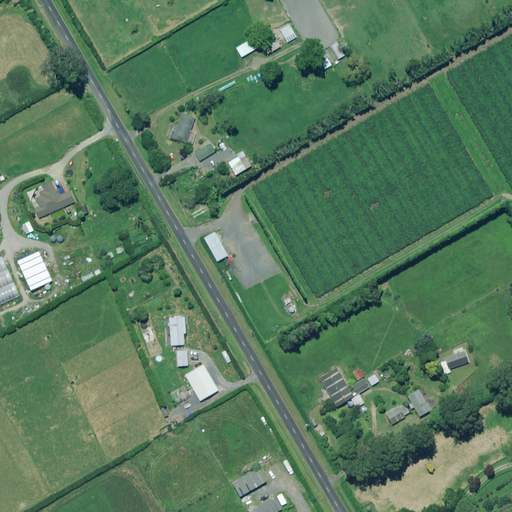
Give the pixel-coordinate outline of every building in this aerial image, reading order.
[(298,37),(291,25),(282,30),(289,43),(298,37)] [(261,47),(256,38),(238,48),(243,57),(261,47)] [(280,48),(277,42),(266,49),(270,54),(280,48)] [(196,117),(183,113),(177,132),(174,131),(172,138),(188,143),(193,125),(196,117)] [(229,147),(226,142),(220,145),(223,150),(229,147)] [(217,152),(212,143),(196,153),(201,161),(217,152)] [(39,193),(38,191),(35,192),(37,197),(32,199),(34,203),(39,201),(41,207),(36,209),(40,218),(76,202),(71,191),(62,195),(59,189),(57,190),(53,182),(44,186),(46,190),(39,193)] [(92,213),(87,203),(82,205),(87,215),(92,213)] [(206,215),(199,203),(188,209),(195,221),(206,215)] [(53,281),(40,252),(19,261),(33,291),(53,281)] [(52,284),(46,287),(48,292),(54,289),(52,284)] [(188,333),(186,317),(170,318),(173,346),(187,345),(185,334),(188,333)] [(190,366),(188,350),(178,351),(180,367),(190,366)] [(233,361),(227,351),(224,353),(230,363),(233,361)] [(469,363),(465,352),(446,358),(447,361),(443,363),(446,374),(452,372),(451,369),(469,363)] [(220,391),(205,366),(188,376),(197,391),(205,386),(211,396),(220,391)] [(356,396),(339,367),(322,378),(339,407),(356,396)] [(378,383),(374,376),(370,378),(374,385),(378,383)] [(372,387),(367,378),(354,386),(359,394),(372,387)] [(433,410),(420,389),(409,396),(414,404),(411,405),(413,409),(416,408),(422,417),(433,410)] [(365,403),(361,395),(353,399),(358,408),(365,403)] [(412,413),(409,407),(403,410),(401,406),(387,413),(394,425),(407,417),(406,416),(412,413)] [(268,482),(261,468),(235,483),(243,496),(268,482)] [(278,511),(283,509),(276,496),(251,511),(278,511)]
